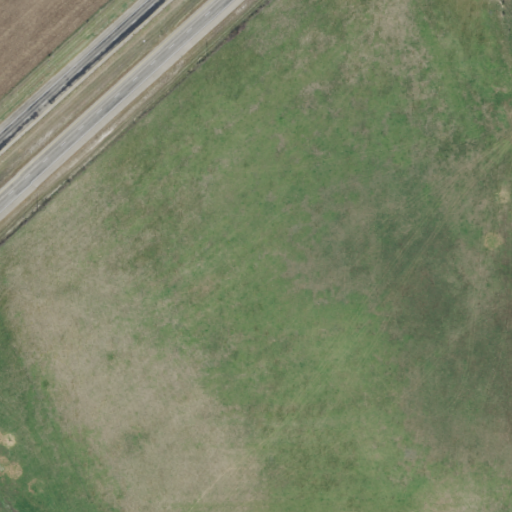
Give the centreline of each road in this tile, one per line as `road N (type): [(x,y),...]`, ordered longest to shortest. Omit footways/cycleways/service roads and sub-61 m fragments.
road 1 (trunk): [(0,218),(237,0)]
road 2 (trunk): [(172,0),(0,155)]
